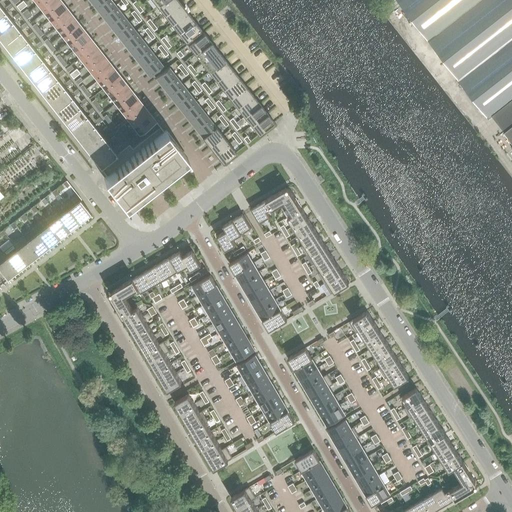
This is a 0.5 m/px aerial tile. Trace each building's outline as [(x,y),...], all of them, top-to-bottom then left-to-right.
[(43,13),(59,0),(43,0),(37,5),(43,13)] [(59,0),(43,13),(49,20),(66,7),(60,0),(59,0)] [(110,0),(104,0),(95,8),(101,16),(115,5),(110,0)] [(164,0),(157,7),(164,16),(180,3),(179,2),(177,0),(164,0)] [(511,0),(396,0),(460,80),(459,81),(487,117),(490,115),(511,97),(511,0)] [(22,1),(16,6),(19,10),(26,5),(22,1)] [(180,3),(164,16),(171,25),(187,12),(186,11),(181,4),(180,3)] [(122,14),(115,5),(101,16),(108,25),(122,14)] [(49,20),(55,28),(72,14),(66,7),(49,20)] [(0,15),(0,30),(12,22),(4,12),(0,15)] [(187,12),(171,25),(178,34),(194,21),(193,20),(188,13),(187,12)] [(55,28),(61,36),(78,22),(72,14),(55,28)] [(128,22),(122,14),(108,25),(115,33),(128,22)] [(178,34),(185,43),(201,30),(200,29),(195,22),(194,21),(178,34)] [(19,31),(12,22),(0,30),(0,41),(2,44),(19,31)] [(67,43),(84,30),(78,22),(61,36),(67,43)] [(128,22),(115,33),(122,42),(135,31),(128,22)] [(72,51),(90,37),(84,30),(67,43),(72,51)] [(10,54),(27,41),(19,31),(2,44),(10,54)] [(135,31),(122,42),(128,50),(142,40),(135,31)] [(203,31),(187,44),(194,53),(210,41),(203,31)] [(72,51),(78,58),(96,45),(90,37),(72,51)] [(135,59),(149,48),(142,40),(128,50),(135,59)] [(34,50),(27,41),(10,54),(17,63),(34,50)] [(210,41),(194,53),(201,62),(217,50),(210,41)] [(84,66),(102,52),(96,45),(78,58),(84,66)] [(155,57),(149,48),(135,59),(142,67),(155,57)] [(41,59),(34,50),(17,63),(25,73),(41,59)] [(217,50),(201,62),(208,71),(224,59),(217,50)] [(102,52),(84,66),(90,74),(108,60),(102,52)] [(155,57),(142,67),(148,76),(162,65),(155,57)] [(25,73),(32,82),(49,69),(41,59),(25,73)] [(224,59),(208,71),(216,80),(232,68),(224,59)] [(108,60),(90,74),(96,81),(114,68),(108,60)] [(155,78),(161,86),(175,75),(168,67),(155,78)] [(114,68),(96,81),(102,89),(120,75),(114,68)] [(232,68),(216,80),(223,89),(239,77),(232,68)] [(56,78),(49,69),(32,82),(40,91),(56,78)] [(76,69),(69,74),(73,78),(79,73),(76,69)] [(108,96),(126,83),(120,75),(102,89),(108,96)] [(161,86),(168,95),(182,84),(175,75),(161,86)] [(239,77),(223,89),(230,98),(246,86),(239,77)] [(40,91),(47,101),(64,88),(56,78),(40,91)] [(126,83),(108,96),(114,104),(132,90),(126,83)] [(168,95),(175,103),(188,92),(182,84),(168,95)] [(246,86),(230,98),(237,108),(253,95),(246,86)] [(71,97),(64,88),(47,101),(54,110),(71,97)] [(114,104),(120,112),(138,98),(132,90),(114,104)] [(175,103),(182,112),(195,101),(188,92),(175,103)] [(253,95),(237,108),(244,117),(260,104),(253,95)] [(78,107),(71,97),(54,110),(62,120),(78,107)] [(511,97),(490,115),(511,142),(511,97)] [(138,98),(120,112),(126,119),(144,106),(138,98)] [(195,101),(182,112),(188,121),(202,110),(195,101)] [(260,104),(244,117),(251,126),(267,113),(260,104)] [(144,106),(126,119),(132,127),(150,113),(144,106)] [(62,120),(69,129),(86,116),(78,107),(62,120)] [(202,110),(188,121),(194,129),(209,118),(202,110)] [(138,135),(156,121),(150,113),(132,127),(138,135)] [(267,113),(251,126),(258,135),(274,122),(267,113)] [(93,126),(86,116),(69,129),(77,139),(93,126)] [(216,127),(209,118),(194,129),(201,138),(216,127)] [(84,148),(101,135),(93,126),(77,139),(84,148)] [(119,151),(116,154),(99,167),(106,175),(103,178),(124,205),(127,203),(185,158),(187,156),(165,129),(163,130),(160,126),(132,148),(128,144),(123,148),(119,151)] [(222,135),(216,127),(201,138),(208,146),(222,135)] [(108,144),(101,135),(84,148),(91,158),(108,144)] [(222,135),(208,146),(215,155),(229,144),(222,135)] [(116,154),(108,144),(91,158),(99,167),(116,154)] [(229,144),(215,155),(221,164),(236,152),(229,144)] [(271,209),(284,201),(287,189),(286,189),(286,188),(286,189),(285,189),(284,189),(283,189),(266,200),(271,209)] [(287,189),(284,201),(292,213),(301,207),(291,191),(290,191),(290,190),(289,190),(289,189),(288,189),(287,189)] [(76,194),(64,203),(80,223),(79,221),(82,219),(83,220),(84,220),(83,219),(86,217),(87,218),(87,217),(86,216),(89,214),(90,215),(91,214),(80,200),(81,199),(76,194)] [(266,212),(271,209),(266,200),(251,208),(259,223),(269,217),(266,212)] [(80,223),(64,203),(54,211),(70,231),(69,230),(72,227),(73,229),(73,228),(72,227),(75,225),(76,226),(77,225),(76,224),(79,222),(80,223)] [(287,216),(293,225),(307,217),(301,207),(292,213),(287,216)] [(54,211),(44,219),(59,239),(60,239),(59,238),(61,236),(62,237),(63,236),(62,235),(65,233),(66,234),(66,233),(66,232),(68,230),(69,231),(70,231),(54,211)] [(242,213),(233,219),(241,233),(251,228),(242,213)] [(313,226),(307,217),(293,225),(299,235),(313,226)] [(44,219),(33,227),(49,247),(48,246),(51,244),(52,245),(53,244),(52,243),(55,241),(55,242),(56,242),(55,240),(58,238),(59,239),(44,219)] [(241,233),(233,219),(223,225),(226,230),(231,239),(241,233)] [(318,235),(313,226),(299,235),(305,244),(318,235)] [(33,227),(23,235),(38,255),(39,255),(38,254),(41,252),(42,253),(42,252),(41,251),(44,249),(45,250),(46,250),(45,249),(48,246),(48,247),(49,247),(33,227)] [(231,239),(226,230),(217,236),(225,250),(234,244),(231,239)] [(38,256),(38,255),(23,235),(12,243),(28,263),(27,262),(30,260),(31,261),(32,260),(31,259),(34,257),(35,258),(34,257),(37,254),(38,256)] [(324,244),(318,235),(305,244),(310,253),(324,244)] [(12,243),(2,252),(18,272),(18,271),(17,270),(20,268),(21,269),(20,268),(23,265),(24,266),(25,266),(24,265),(27,263),(28,264),(28,263),(12,243)] [(330,253),(324,244),(310,253),(316,262),(330,253)] [(188,265),(191,270),(200,264),(192,250),(183,256),(188,265)] [(180,251),(170,256),(179,270),(188,265),(183,256),(180,251)] [(0,253),(0,271),(4,277),(7,280),(7,279),(7,278),(9,276),(10,277),(11,277),(10,276),(13,273),(14,275),(14,274),(14,273),(16,271),(17,272),(18,272),(2,252),(0,253)] [(235,273),(253,262),(247,253),(229,263),(235,273)] [(336,262),(330,253),(316,262),(322,271),(336,262)] [(179,270),(170,256),(161,262),(169,276),(179,270)] [(169,276),(161,262),(152,267),(160,281),(169,276)] [(253,262),(235,273),(240,282),(258,271),(253,262)] [(342,271),(336,262),(322,271),(328,280),(342,271)] [(160,281),(152,267),(142,273),(151,287),(160,281)] [(258,271),(240,282),(246,292),(264,281),(258,271)] [(342,271),(328,280),(324,283),(331,294),(335,291),(349,282),(342,271)] [(142,273),(133,278),(141,292),(151,287),(142,273)] [(192,285),(198,295),(216,284),(210,274),(192,285)] [(112,292),(112,293),(124,296),(138,287),(133,278),(114,289),(114,290),(113,290),(113,291),(112,291),(112,292)] [(269,290),(264,281),(246,292),(251,301),(269,290)] [(221,293),(216,284),(198,295),(203,304),(221,293)] [(269,290),(251,301),(257,310),(275,300),(269,290)] [(112,293),(111,293),(111,294),(111,295),(112,295),(112,296),(112,297),(123,315),(132,309),(124,296),(112,293)] [(227,303),(221,293),(203,304),(209,313),(227,303)] [(275,300),(257,310),(262,320),(281,309),(275,300)] [(227,303),(209,313),(214,323),(232,312),(227,303)] [(137,306),(132,309),(123,315),(128,324),(143,316),(137,306)] [(287,320),(281,309),(262,320),(269,330),(287,320)] [(367,310),(349,322),(355,332),(359,329),(373,321),(367,310)] [(232,312),(214,323),(220,332),(238,321),(232,312)] [(148,325),(143,316),(128,324),(134,334),(148,325)] [(238,321),(220,332),(225,342),(243,331),(238,321)] [(379,330),(373,321),(359,329),(365,339),(379,330)] [(148,325),(134,334),(139,343),(154,335),(148,325)] [(379,330),(365,339),(371,348),(385,339),(379,330)] [(243,331),(225,342),(231,351),(249,340),(243,331)] [(154,335),(139,343),(145,352),(159,344),(154,335)] [(385,339),(371,348),(377,357),(391,348),(385,339)] [(255,350),(249,340),(231,351),(236,360),(255,350)] [(159,344),(145,352),(151,362),(165,353),(159,344)] [(287,358),(293,368),(312,358),(305,347),(287,358)] [(391,348),(377,357),(383,366),(397,358),(391,348)] [(239,362),(256,353),(255,351),(238,360),(239,362)] [(170,363),(165,353),(151,362),(156,371),(170,363)] [(242,374),(260,363),(255,354),(237,365),(242,374)] [(312,358),(293,368),(299,378),(317,367),(312,358)] [(397,358),(383,366),(389,376),(402,367),(397,358)] [(156,371),(162,381),(176,372),(170,363),(156,371)] [(260,363),(242,374),(248,384),(266,373),(260,363)] [(323,377),(317,367),(299,378),(305,387),(323,377)] [(402,367),(389,376),(394,385),(408,376),(402,367)] [(181,382),(176,372),(162,381),(167,390),(181,382)] [(272,382),(266,373),(248,384),(253,393),(272,382)] [(323,377),(305,387),(310,397),(328,386),(323,377)] [(272,382),(253,393),(259,402),(277,392),(272,382)] [(328,386),(310,397),(316,406),(334,395),(328,386)] [(421,397),(416,388),(402,396),(408,406),(421,397)] [(277,392),(259,402),(265,412),(283,401),(277,392)] [(194,403),(188,393),(174,402),(180,411),(194,403)] [(334,395),(316,406),(321,416),(339,405),(334,395)] [(427,406),(421,397),(408,406),(413,415),(427,406)] [(288,411),(283,401),(265,412),(270,421),(288,411)] [(200,412),(194,403),(180,411),(185,421),(200,412)] [(339,405),(321,416),(327,425),(345,414),(339,405)] [(433,415),(427,406),(413,415),(419,424),(433,415)] [(288,411),(270,421),(276,432),(294,421),(288,411)] [(200,412),(185,421),(191,430),(205,422),(200,412)] [(439,424),(433,415),(419,424),(425,433),(439,424)] [(327,429),(333,439),(351,428),(345,419),(327,429)] [(205,422),(191,430),(196,439),(211,431),(205,422)] [(445,434),(439,424),(425,433),(431,442),(445,434)] [(356,437),(351,428),(333,439),(338,448),(356,437)] [(202,449),(216,440),(211,431),(196,439),(202,449)] [(451,443),(445,434),(431,442),(437,452),(451,443)] [(362,447),(356,437),(338,448),(344,458),(362,447)] [(202,449),(208,458),(222,450),(216,440),(202,449)] [(457,452),(451,443),(437,452),(443,461),(457,452)] [(226,447),(222,450),(208,458),(214,469),(228,460),(232,458),(226,447)] [(362,447),(344,458),(349,467),(367,456),(362,447)] [(301,469),(319,458),(313,449),(295,459),(301,469)] [(463,461),(457,452),(443,461),(449,470),(453,467),(463,461)] [(373,466),(367,456),(349,467),(355,476),(373,466)] [(324,468),(319,458),(301,469),(306,478),(324,468)] [(475,480),(463,461),(453,467),(463,481),(475,485),(475,484),(476,484),(476,483),(475,482),(475,481),(475,480)] [(379,475),(373,466),(355,476),(360,486),(379,475)] [(324,468),(306,478),(312,488),(330,477),(324,468)] [(379,475),(360,486),(366,495),(384,484),(379,475)] [(335,486),(330,477),(312,488),(317,497),(335,486)] [(475,485),(463,481),(450,489),(456,498),(473,488),(474,488),(474,487),(475,486),(475,485)] [(390,494),(384,484),(366,495),(372,505),(390,494)] [(335,486),(317,497),(323,507),(341,496),(335,486)] [(245,489),(231,497),(237,508),(251,499),(255,497),(249,487),(245,489)] [(445,492),(442,487),(432,493),(441,507),(456,498),(450,489),(445,492)] [(432,511),(441,507),(432,493),(423,498),(430,511),(432,511)] [(335,511),(347,505),(341,496),(323,507),(326,511),(335,511)] [(430,511),(423,498),(413,504),(418,511),(430,511)] [(251,499),(237,508),(239,511),(251,511),(257,509),(251,499)]
